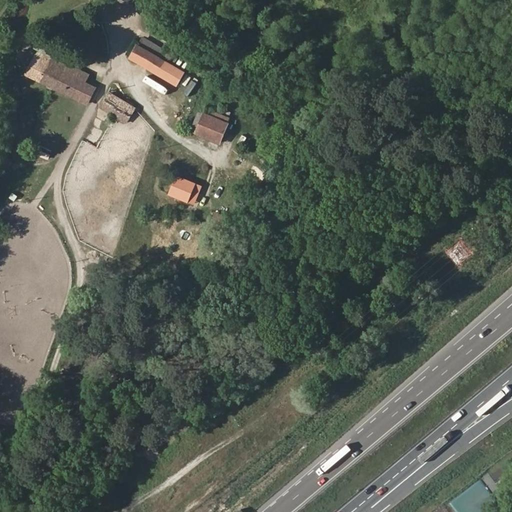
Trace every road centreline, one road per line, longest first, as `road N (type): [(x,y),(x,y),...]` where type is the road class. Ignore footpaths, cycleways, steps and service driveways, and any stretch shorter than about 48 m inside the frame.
road 1 (motorway): [(511,300),(275,511)]
road 2 (motorway): [(511,317),(277,511)]
road 3 (motorway): [(355,511),(511,380)]
road 4 (motorway): [(376,511),(511,406)]
